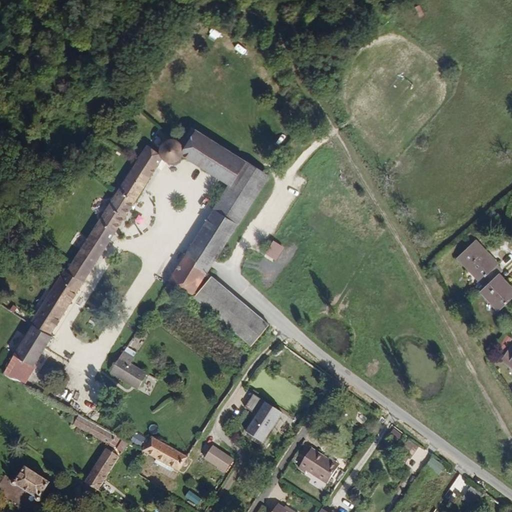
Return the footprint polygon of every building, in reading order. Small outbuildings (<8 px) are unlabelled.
[(162,125),(149,117),(96,208),(113,217),(163,132),(166,136),(171,139),(176,140),(179,139),(183,137),(186,135),(196,143),(212,119),(197,109),(187,122),(186,119),(182,116),(176,114),(171,114),(167,116),(164,120),(162,125)] [(246,144),(212,119),(196,143),(231,168),(246,144)] [(212,242),(269,161),(246,144),(231,168),(189,228),(211,243),(212,242)] [(113,217),(96,208),(72,249),(89,259),(113,217)] [(205,251),(211,243),(189,228),(184,236),(205,251)] [(201,258),(205,251),(184,236),(164,264),(186,279),(201,258)] [(273,240),(264,255),(275,262),(284,247),(273,240)] [(458,255),(484,286),(496,274),(500,269),(473,241),(458,255)] [(38,300),(41,302),(36,312),(52,322),(89,259),(72,249),(69,247),(38,300)] [(187,281),(246,330),(257,316),(262,310),(204,261),(187,281)] [(499,308),(511,295),(511,291),(496,274),(484,286),(480,289),(499,308)] [(56,324),(52,322),(36,312),(18,342),(38,354),(56,324)] [(40,355),(38,354),(18,342),(8,360),(30,372),(40,355)] [(139,359),(125,353),(108,342),(102,350),(118,359),(134,366),(139,359)] [(511,364),(511,342),(502,358),(511,364)] [(142,390),(149,394),(158,380),(151,376),(142,390)] [(259,426),(281,397),(254,376),(244,389),(255,398),(243,413),(259,426)] [(59,389),(53,399),(59,403),(65,392),(59,389)] [(71,396),(71,395),(65,392),(59,403),(65,406),(71,396)] [(72,397),(67,407),(103,427),(106,422),(109,417),(72,397)] [(173,454),(175,451),(181,442),(183,438),(145,417),(136,432),(173,454)] [(118,434),(124,426),(118,422),(112,431),(118,434)] [(92,472),(115,438),(102,429),(80,464),(92,472)] [(333,454),(322,447),(306,435),(293,454),(301,459),(301,458),(322,471),(333,454)] [(182,443),(181,442),(175,451),(177,452),(179,452),(181,451),(183,450),(183,448),(184,446),(183,444),(182,443)] [(431,458),(437,450),(427,443),(422,451),(431,458)] [(333,454),(334,451),(324,444),(322,447),(333,454)] [(0,480),(23,495),(44,463),(17,445),(7,462),(0,457),(0,480)] [(473,496),(480,485),(468,476),(460,487),(473,496)] [(291,504),(277,494),(271,490),(260,507),(266,511),(297,511),(299,509),(291,504)] [(184,498),(198,503),(201,496),(187,491),(184,498)] [(291,504),(293,502),(278,492),(277,494),(291,504)] [(330,511),(333,508),(315,496),(304,511),(330,511)]
